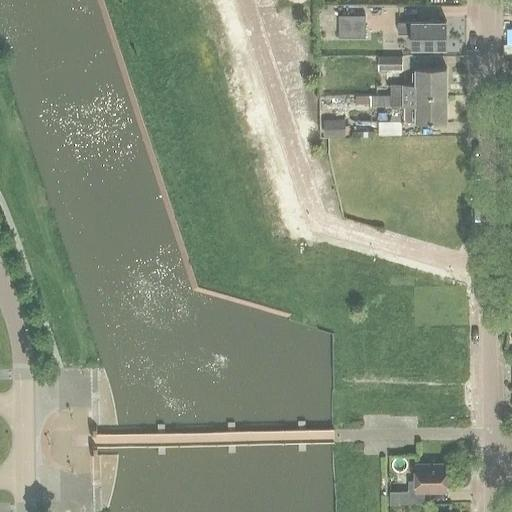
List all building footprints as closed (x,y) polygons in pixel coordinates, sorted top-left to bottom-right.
[(144,0),(148,15),(183,6),(181,0),(144,0)] [(201,9),(214,6),(212,0),(207,0),(200,2),(201,9)] [(154,36),(188,27),(183,6),(148,15),(154,36)] [(339,16),(339,38),(365,38),(365,16),(339,16)] [(400,34),(410,34),(410,49),(446,49),(446,22),(400,22),(400,34)] [(159,57),(193,49),(188,27),(154,36),(159,57)] [(224,41),(222,34),(211,37),(212,44),(224,41)] [(214,51),(226,48),(224,41),(212,44),(214,51)] [(164,79),(198,70),(193,49),(159,57),(164,79)] [(377,60),(377,70),(402,70),(402,60),(377,60)] [(221,73),(233,70),(231,62),(220,65),(221,73)] [(371,96),(446,95),(446,68),(416,68),(416,85),(379,85),(379,95),(371,95),(371,96)] [(198,70),(164,79),(170,101),(204,92),(198,70)] [(408,122),(446,122),(446,95),(371,96),(371,107),(409,107),(408,122)] [(371,106),(371,96),(357,96),(357,106),(371,106)] [(251,119),(248,112),(237,116),(239,123),(251,119)] [(171,145),(204,134),(197,113),(164,124),(171,145)] [(242,130),(253,126),(251,119),(239,123),(242,130)] [(346,137),(346,122),(325,122),(325,137),(346,137)] [(178,166),(211,155),(204,134),(171,145),(178,166)] [(249,151),(260,147),(258,140),(246,143),(249,151)] [(185,187),(218,176),(211,155),(178,166),(185,187)] [(269,174),(258,178),(260,185),(272,182),(269,174)] [(192,208),(225,197),(218,176),(185,187),(192,208)] [(274,189),(272,182),(260,185),(262,193),(274,189)] [(225,197),(192,208),(199,230),(232,219),(225,197)] [(291,230),(289,222),(278,226),(280,234),(291,230)] [(282,241),(294,237),(291,230),(280,234),(282,241)] [(242,285),(266,292),(278,251),(254,243),(242,285)] [(317,252),(328,256),(330,248),(319,245),(317,252)] [(328,256),(340,259),(342,251),(330,248),(328,256)] [(266,292),(290,299),(302,258),(278,251),(266,292)] [(290,299),(314,306),(326,264),(302,258),(290,299)] [(364,266),(375,270),(378,263),(366,259),(364,266)] [(314,306),(337,313),(349,271),(326,264),(314,306)] [(337,313),(361,320),(373,278),(349,271),(337,313)] [(384,284),(392,285),(393,273),(385,273),(384,284)] [(392,285),(400,285),(400,274),(393,273),(392,285)] [(442,286),(434,286),(433,298),(441,298),(442,286)] [(449,287),(442,286),(441,298),(448,299),(449,287)] [(364,318),(361,361),(386,363),(389,320),(364,318)] [(415,321),(389,320),(386,363),(412,364),(415,321)] [(439,323),(415,321),(412,364),(436,366),(439,323)] [(464,324),(439,323),(436,366),(461,368),(464,324)] [(393,504),(402,504),(425,504),(425,492),(450,491),(449,464),(416,465),(416,491),(393,492),(393,504)]
